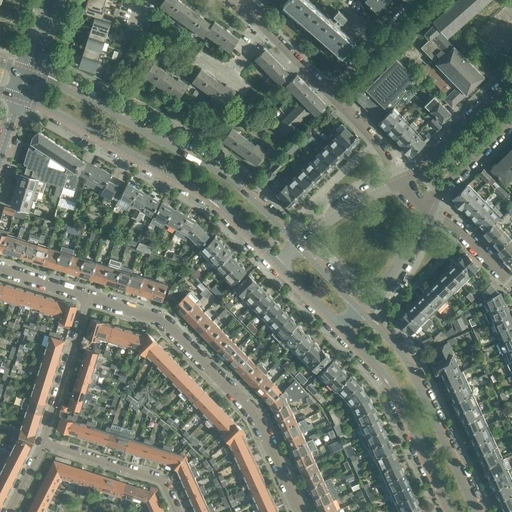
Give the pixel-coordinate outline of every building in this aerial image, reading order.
[(163,0),(160,4),(182,20),(190,9),(177,0),(163,0)] [(330,19),(308,0),(287,0),(283,4),(342,56),(355,41),(338,27),(347,18),(338,10),(330,19)] [(380,0),(364,0),(376,12),(385,4),(380,0)] [(430,37),(430,38),(420,48),(435,64),(457,87),(444,99),(451,107),(464,94),(465,95),(484,78),(453,47),(443,37),(485,0),(455,0),(433,20),(434,21),(423,32),(424,35),(425,36),(429,38),(430,37)] [(103,7),(87,1),(83,12),(95,16),(100,17),(103,7)] [(190,9),(182,20),(204,36),(207,33),(206,32),(212,25),(212,24),(190,9)] [(95,16),(92,26),(108,31),(111,21),(100,17),(95,16)] [(206,32),(207,33),(231,50),(239,39),(214,21),(212,24),(212,25),(206,32)] [(92,26),(89,35),(105,41),(108,31),(92,26)] [(89,35),(86,45),(102,50),(105,41),(89,35)] [(86,45),(83,54),(98,60),(102,50),(86,45)] [(267,48),(256,58),(284,87),(286,85),(293,78),(294,76),(267,48)] [(453,90),(415,51),(408,58),(446,97),(453,90)] [(98,60),(83,54),(79,65),(95,70),(98,60)] [(364,80),(350,94),(373,117),(375,115),(378,118),(387,110),(387,111),(403,95),(418,80),(415,76),(405,67),(396,58),(389,65),(383,71),(378,66),(364,80)] [(145,74),(151,78),(179,98),(188,85),(178,78),(177,80),(153,63),(145,74)] [(201,69),(193,80),(227,104),(236,91),(226,84),(225,85),(201,69)] [(293,78),(286,85),(302,101),(311,110),(315,115),(326,104),(296,74),(294,76),(293,78)] [(429,83),(425,87),(430,92),(430,91),(432,93),(436,90),(429,83)] [(414,93),(410,97),(415,102),(419,98),(414,93)] [(302,101),(293,110),(302,119),(311,110),(302,101)] [(439,101),(430,110),(440,121),(439,121),(441,123),(450,114),(440,104),(441,103),(439,101)] [(416,110),(420,114),(425,108),(421,104),(416,110)] [(380,120),(379,121),(379,122),(379,124),(382,126),(384,126),(387,130),(401,116),(393,108),(380,120)] [(293,110),(285,118),(294,127),(302,119),(293,110)] [(332,111),(331,112),(328,114),(333,120),(336,117),(335,117),(337,115),(332,111)] [(428,122),(429,121),(433,117),(429,113),(424,118),(428,122)] [(401,116),(387,130),(388,131),(388,132),(390,135),(392,135),(395,138),(409,124),(401,116)] [(430,124),(436,130),(440,127),(432,118),(433,117),(429,121),(429,122),(430,124)] [(294,127),(285,118),(276,126),(285,135),(294,127)] [(338,132),(335,135),(350,150),(350,149),(349,148),(359,138),(353,132),(351,134),(341,123),(335,129),(338,132)] [(409,124),(395,138),(396,139),(396,141),(398,143),(400,143),(403,146),(417,133),(420,129),(415,124),(411,127),(409,124)] [(232,128),(223,140),(257,164),(266,150),(256,143),(255,145),(232,128)] [(30,143),(78,174),(78,175),(79,174),(86,178),(93,164),(83,159),(82,160),(38,132),(32,136),(30,143)] [(309,133),(304,137),(306,139),(309,141),(313,137),(309,133)] [(417,133),(403,146),(403,147),(402,148),(410,156),(425,141),(422,138),(417,133)] [(335,135),(327,143),(340,157),(343,154),(344,155),(350,150),(335,135)] [(27,165),(26,168),(24,174),(39,179),(42,180),(57,185),(63,186),(75,190),(78,178),(76,177),(78,174),(30,143),(30,144),(33,146),(32,147),(28,147),(23,163),(27,165)] [(318,144),(315,148),(319,151),(332,165),(335,162),(337,162),(339,160),(339,157),(340,157),(327,143),(322,148),(318,144)] [(299,147),(295,144),(286,152),(290,156),(299,147)] [(511,148),(503,158),(511,167),(511,148)] [(319,151),(310,160),(323,173),(327,169),(329,170),(331,167),(331,165),(332,165),(319,151)] [(511,167),(503,158),(493,168),(491,169),(493,171),(493,172),(505,185),(511,178),(511,167)] [(310,160),(302,168),(315,181),(316,181),(318,181),(320,178),(320,176),(323,173),(310,160)] [(279,161),(271,170),(275,174),(283,165),(282,164),(279,161)] [(93,164),(86,178),(87,179),(84,183),(94,189),(97,184),(104,188),(101,194),(111,199),(111,198),(118,186),(108,181),(112,174),(93,164)] [(298,171),(293,176),(306,190),(307,189),(309,189),(312,186),(312,185),(315,181),(302,168),(300,166),(297,170),(298,171)] [(483,169),(478,174),(487,182),(492,177),(483,169)] [(262,178),(261,180),(260,180),(265,185),(267,183),(267,184),(276,175),(275,174),(271,170),(262,179),(262,178)] [(18,183),(17,185),(37,190),(38,184),(41,185),(42,180),(39,179),(24,174),(24,175),(21,174),(19,179),(18,179),(17,182),(18,183)] [(293,176),(285,184),(299,199),(305,193),(304,192),(306,190),(293,176)] [(490,179),(486,183),(489,187),(494,181),(491,178),(490,179)] [(120,197),(121,198),(120,199),(128,203),(130,204),(138,189),(127,183),(124,189),(120,197)] [(285,184),(275,195),(287,208),(298,198),(299,199),(285,184)] [(452,199),(460,208),(462,207),(476,193),(470,187),(471,186),(468,184),(452,199)] [(15,190),(14,195),(33,201),(37,190),(17,185),(17,186),(16,186),(15,189),(15,190)] [(59,197),(63,186),(57,185),(53,195),(58,197),(59,197)] [(501,186),(496,190),(504,197),(508,193),(501,186)] [(138,189),(130,204),(140,210),(149,195),(138,189)] [(476,193),(462,207),(465,210),(464,212),(467,215),(469,214),(470,215),(484,201),(476,193)] [(12,201),(11,206),(13,206),(13,207),(29,212),(30,207),(31,208),(33,201),(14,195),(14,196),(12,197),(11,199),(12,201)] [(149,195),(140,210),(151,216),(158,203),(159,200),(149,195)] [(75,210),(78,202),(60,197),(58,204),(75,210)] [(484,201),(470,215),(469,217),(472,220),(474,219),(477,223),(492,209),(493,207),(485,200),(484,201)] [(160,204),(151,221),(161,227),(164,222),(165,223),(173,208),(161,201),(160,204)] [(511,204),(500,217),(498,219),(505,226),(511,234),(511,204)] [(7,207),(5,206),(3,212),(5,212),(5,213),(13,215),(15,209),(7,206),(7,207)] [(173,208),(165,223),(176,229),(185,214),(173,208)] [(15,209),(13,215),(23,218),(24,217),(25,212),(15,209)] [(492,209),(477,223),(478,223),(477,225),(479,228),(481,227),(485,231),(498,219),(500,217),(492,209)] [(185,214),(176,229),(188,236),(196,221),(185,214)] [(485,231),(483,233),(490,241),(505,226),(498,219),(485,231)] [(196,221),(188,236),(189,236),(199,247),(208,239),(210,237),(196,222),(196,221)] [(491,241),(489,243),(494,248),(496,249),(498,247),(511,234),(505,226),(490,241),(491,241)] [(17,236),(12,254),(17,256),(18,257),(20,258),(21,257),(22,257),(27,240),(21,238),(24,229),(20,227),(18,237),(17,236)] [(100,235),(109,238),(112,232),(103,229),(100,235)] [(7,233),(1,252),(2,252),(2,251),(7,252),(7,254),(10,255),(11,254),(12,254),(17,236),(7,233)] [(511,234),(498,247),(499,248),(496,251),(504,259),(511,251),(511,234)] [(214,236),(202,249),(203,250),(203,251),(209,258),(222,245),(222,244),(222,242),(220,240),(217,240),(214,236)] [(27,240),(22,257),(27,259),(27,260),(30,261),(32,260),(38,243),(27,240)] [(38,243),(32,260),(38,262),(38,263),(40,264),(42,263),(43,264),(48,247),(48,246),(38,243)] [(74,245),(73,250),(66,271),(79,274),(83,258),(76,256),(79,246),(74,245)] [(222,245),(209,258),(217,266),(231,253),(230,252),(230,251),(228,248),(226,248),(222,245)] [(59,251),(54,267),(55,267),(57,268),(66,271),(73,250),(61,246),(59,251)] [(48,247),(43,264),(54,267),(59,251),(48,247)] [(231,253),(217,266),(215,267),(224,276),(237,263),(236,262),(237,260),(234,258),(232,257),(229,255),(231,253)] [(457,261),(456,262),(471,277),(480,268),(479,267),(465,253),(461,257),(459,256),(457,259),(457,261)] [(83,258),(79,274),(90,278),(95,262),(83,258)] [(95,262),(90,278),(102,282),(107,266),(95,262)] [(449,269),(448,270),(462,285),(471,277),(456,262),(453,265),(451,265),(449,267),(449,269)] [(237,263),(224,276),(218,282),(221,285),(227,279),(231,283),(232,283),(233,284),(246,271),(244,270),(245,268),(243,266),(240,266),(237,263)] [(107,266),(102,282),(114,285),(119,269),(107,266)] [(120,266),(119,269),(114,285),(126,289),(128,283),(131,273),(131,270),(120,266)] [(201,274),(196,270),(192,274),(197,278),(201,274)] [(440,277),(439,278),(454,293),(462,285),(448,270),(444,273),(442,273),(440,275),(440,277)] [(128,283),(126,289),(138,292),(143,276),(131,273),(128,283)] [(248,274),(235,287),(235,288),(233,289),(242,298),(256,283),(253,279),(253,277),(251,275),(249,275),(248,274)] [(143,276),(138,292),(150,296),(155,280),(143,276)] [(432,285),(431,287),(445,301),(454,293),(439,278),(436,282),(434,281),(432,283),(432,285)] [(155,280),(150,296),(162,300),(163,297),(164,297),(168,284),(155,280)] [(4,283),(0,295),(0,298),(9,302),(14,286),(4,283)] [(256,283),(242,298),(249,306),(264,291),(263,291),(263,289),(261,286),(259,286),(256,283)] [(481,293),(484,300),(483,300),(488,311),(504,304),(504,302),(505,301),(503,298),(502,297),(499,293),(490,284),(481,293)] [(9,302),(20,305),(25,289),(14,286),(9,302)] [(422,295),(436,310),(445,301),(431,287),(430,287),(428,287),(426,289),(426,291),(422,295)] [(25,289),(20,305),(20,306),(24,308),(25,304),(30,306),(35,292),(25,289)] [(176,304),(174,306),(183,314),(195,302),(197,300),(196,299),(199,296),(191,289),(189,292),(176,304)] [(478,289),(473,294),(477,298),(481,293),(478,289)] [(264,291),(249,306),(258,314),(272,300),(272,299),(272,298),(269,295),(267,295),(264,291)] [(35,292),(30,306),(36,308),(35,311),(39,312),(39,311),(44,295),(35,292)] [(472,293),(468,297),(473,302),(477,298),(472,293)] [(39,311),(50,314),(55,299),(44,295),(39,311)] [(418,299),(414,303),(428,318),(436,310),(422,295),(420,295),(418,297),(418,299)] [(55,299),(50,314),(59,317),(58,320),(60,320),(65,302),(55,299)] [(272,300),(258,314),(266,323),(280,308),(280,306),(277,303),(275,303),(272,300)] [(65,302),(60,320),(68,323),(70,324),(76,305),(65,302)] [(195,302),(183,314),(191,323),(204,311),(195,302)] [(410,307),(405,312),(420,326),(428,318),(414,303),(411,303),(409,305),(410,307)] [(504,304),(488,311),(489,313),(487,314),(488,317),(490,316),(492,321),(509,313),(508,312),(509,311),(508,308),(506,307),(504,304)] [(462,306),(456,311),(459,314),(465,309),(462,306)] [(219,315),(221,317),(224,314),(229,310),(226,307),(221,312),(219,315)] [(280,308),(266,323),(274,331),(288,316),(288,314),(285,311),(283,311),(280,308)] [(204,311),(191,323),(200,332),(212,320),(204,311)] [(401,315),(397,320),(411,334),(420,326),(405,312),(403,311),(401,314),(401,315)] [(509,313),(492,321),(487,323),(489,327),(490,327),(493,332),(497,331),(498,330),(498,331),(511,324),(511,317),(509,313)] [(462,315),(457,318),(461,327),(463,330),(468,328),(464,318),(462,315)] [(288,316),(274,331),(282,340),(297,325),(293,321),(293,320),(291,317),(289,317),(288,316)] [(91,318),(86,337),(89,337),(89,338),(96,340),(102,322),(91,318)] [(457,318),(452,320),(453,321),(457,331),(463,330),(461,327),(457,318)] [(212,320),(200,332),(209,341),(221,329),(212,320)] [(452,326),(444,334),(448,337),(455,333),(457,331),(453,321),(450,323),(452,326)] [(102,322),(96,340),(98,341),(99,338),(108,341),(113,325),(102,322)] [(257,330),(249,322),(246,326),(254,334),(257,330)] [(511,324),(498,331),(503,341),(511,336),(511,324)] [(113,325),(108,341),(118,344),(123,328),(113,325)] [(297,325),(282,340),(290,348),(305,333),(301,330),(301,328),(298,325),(297,325)] [(123,328),(118,344),(129,347),(134,331),(123,328)] [(477,328),(473,329),(478,339),(482,337),(477,328)] [(221,329),(209,341),(217,350),(230,337),(221,329)] [(21,333),(12,331),(9,341),(17,344),(21,333)] [(134,331),(129,347),(139,350),(144,335),(134,331)] [(442,331),(434,339),(437,342),(448,337),(444,334),(442,331)] [(144,335),(139,350),(139,351),(145,356),(158,343),(147,332),(144,335)] [(305,333),(290,348),(298,356),(313,342),(309,338),(310,336),(307,333),(305,333)] [(46,345),(46,346),(62,351),(65,340),(59,338),(54,337),(49,335),(48,340),(46,345)] [(419,342),(418,342),(422,349),(431,345),(437,342),(434,339),(430,336),(419,342)] [(511,336),(503,341),(498,343),(502,353),(511,348),(511,336)] [(230,337),(217,350),(226,358),(238,346),(230,337)] [(435,345),(432,347),(436,356),(438,355),(440,359),(431,364),(436,373),(440,371),(444,379),(461,371),(453,354),(454,354),(451,347),(458,344),(456,338),(436,347),(435,345)] [(313,342),(298,356),(307,365),(322,350),(321,349),(320,349),(317,346),(317,344),(315,342),(313,342)] [(158,343),(145,356),(146,358),(147,356),(154,363),(165,351),(158,343)] [(46,346),(43,356),(58,361),(62,351),(46,346)] [(238,346),(226,358),(234,367),(247,355),(238,346)] [(511,348),(502,353),(507,362),(511,360),(511,348)] [(86,349),(83,359),(96,363),(97,363),(100,364),(101,360),(97,359),(99,353),(86,349)] [(322,350),(307,365),(314,372),(316,371),(329,357),(329,355),(326,352),(324,352),(322,350)] [(165,351),(154,363),(161,371),(173,359),(165,351)] [(247,355),(234,367),(243,376),(255,364),(247,355)] [(43,356),(39,367),(55,372),(58,361),(43,356)] [(83,359),(80,368),(94,373),(95,367),(99,368),(100,364),(97,363),(96,363),(83,359)] [(173,359),(161,371),(166,376),(163,378),(166,382),(169,379),(181,367),(173,359)] [(5,367),(4,373),(8,374),(10,369),(8,368),(10,364),(2,361),(1,366),(5,367)] [(333,361),(318,374),(327,382),(341,369),(337,365),(337,364),(335,361),(334,361),(333,361)] [(255,364),(243,376),(252,385),(264,373),(267,370),(258,362),(255,364)] [(489,362),(484,364),(487,372),(492,370),(489,362)] [(39,367),(36,378),(52,382),(55,372),(39,367)] [(181,367),(169,379),(177,387),(189,375),(181,367)] [(461,371),(444,379),(446,383),(445,385),(447,388),(448,389),(449,390),(468,382),(465,375),(472,371),(471,367),(463,370),(461,371)] [(77,378),(91,382),(94,383),(95,379),(92,378),(94,373),(80,368),(77,378)] [(341,369),(327,382),(335,391),(337,390),(344,383),(343,382),(348,377),(345,373),(345,372),(343,369),(342,370),(341,369)] [(303,384),(308,379),(300,371),(295,376),(303,384)] [(264,373),(252,385),(261,394),(273,382),(264,373)] [(189,375),(177,387),(182,392),(178,395),(181,397),(184,394),(196,383),(189,375)] [(344,383),(337,390),(344,398),(358,385),(354,381),(354,379),(352,376),(350,376),(349,376),(348,377),(343,382),(344,383)] [(36,378),(33,388),(48,393),(52,382),(36,378)] [(77,378),(74,387),(87,391),(88,386),(93,387),(94,383),(91,382),(77,378)] [(132,378),(126,380),(129,386),(135,384),(132,378)] [(282,392),(270,404),(273,409),(288,402),(288,403),(308,394),(295,379),(290,384),(282,393),(282,392)] [(273,382),(261,394),(270,404),(282,392),(282,393),(283,392),(273,382)] [(468,382),(449,390),(451,394),(451,397),(452,399),(454,400),(454,401),(473,392),(468,382)] [(196,383),(184,394),(181,397),(184,401),(187,398),(192,402),(204,391),(196,383)] [(309,385),(306,388),(311,392),(314,395),(317,392),(314,388),(313,389),(309,385)] [(358,385),(344,398),(347,401),(351,405),(368,397),(363,391),(363,389),(361,387),(359,386),(358,385)] [(74,387),(71,397),(88,402),(89,398),(85,397),(87,391),(74,387)] [(138,391),(137,390),(133,395),(138,399),(141,395),(145,390),(142,387),(138,391)] [(33,388),(29,398),(45,403),(48,393),(33,388)] [(112,400),(114,395),(102,391),(100,396),(112,400)] [(204,391),(192,402),(200,410),(212,399),(204,391)] [(317,392),(314,395),(321,403),(325,400),(317,392)] [(473,392),(454,401),(456,405),(455,407),(457,410),(458,410),(459,412),(478,403),(473,392)] [(500,394),(504,402),(509,400),(505,392),(500,394)] [(147,400),(141,395),(138,399),(144,404),(147,400)] [(310,395),(307,397),(310,404),(315,401),(310,395)] [(24,397),(21,408),(26,409),(42,414),(45,403),(29,398),(24,397)] [(81,411),(83,405),(87,407),(88,402),(71,397),(68,407),(78,410),(81,411)] [(368,397),(351,405),(351,406),(356,415),(373,407),(371,403),(372,402),(371,399),(369,398),(368,397)] [(212,399),(200,410),(207,418),(219,406),(212,399)] [(478,403),(459,412),(461,415),(460,417),(461,420),(463,421),(464,422),(482,413),(479,407),(487,403),(486,399),(478,403)] [(288,402),(273,409),(273,412),(274,415),(275,416),(277,419),(292,412),(293,412),(297,410),(295,407),(291,409),(288,403),(288,402)] [(219,406),(207,418),(215,426),(227,414),(219,406)] [(373,407),(356,415),(360,425),(378,417),(376,413),(377,412),(375,409),(374,408),(373,407)] [(26,409),(23,420),(39,425),(42,414),(26,409)] [(292,412),(277,419),(278,420),(277,422),(278,424),(280,426),(281,429),(297,422),(293,412),(292,412)] [(337,412),(331,414),(335,425),(341,422),(337,412)] [(482,413),(464,422),(466,426),(465,428),(467,431),(468,432),(468,433),(487,424),(482,413)] [(227,414),(215,426),(223,434),(235,422),(227,414)] [(68,415),(66,419),(61,417),(57,430),(67,433),(71,420),(76,421),(77,417),(71,415),(70,415),(68,415)] [(378,417),(360,425),(365,436),(383,428),(381,424),(382,423),(380,419),(378,419),(378,417)] [(21,428),(20,430),(35,435),(39,425),(23,420),(20,428),(21,428)] [(71,420),(67,433),(77,436),(81,422),(81,423),(76,421),(71,420)] [(81,422),(77,436),(86,439),(90,425),(91,421),(86,420),(85,424),(81,422)] [(90,425),(86,439),(96,442),(100,429),(95,427),(96,423),(91,421),(90,425)] [(235,422),(223,434),(222,435),(228,442),(243,435),(245,433),(235,422)] [(297,422),(281,429),(282,430),(281,431),(283,434),(284,435),(286,439),(301,431),(302,432),(312,427),(311,423),(300,428),(297,422)] [(345,432),(340,423),(335,425),(340,435),(345,432)] [(487,424),(468,433),(471,437),(470,439),(472,442),(473,443),(474,443),(492,435),(487,424)] [(100,429),(96,442),(105,445),(109,432),(111,428),(106,426),(105,431),(100,429)] [(15,428),(11,438),(17,440),(32,446),(35,436),(35,435),(20,430),(15,428)] [(109,432),(105,445),(115,448),(119,435),(114,433),(115,429),(111,428),(109,432)] [(383,428),(362,438),(367,448),(388,439),(386,434),(386,433),(385,430),(383,429),(383,428)] [(333,429),(326,432),(330,442),(337,438),(333,429)] [(301,431),(286,439),(287,440),(286,441),(287,444),(289,445),(290,448),(306,441),(302,432),(301,431)] [(119,435),(115,448),(124,451),(130,433),(126,432),(124,437),(119,435)] [(189,434),(187,437),(195,445),(199,440),(191,432),(189,434)] [(130,433),(124,451),(134,453),(138,441),(133,439),(134,435),(130,433)] [(243,435),(228,442),(232,452),(247,445),(243,435)] [(492,435),(474,443),(475,448),(475,449),(476,453),(478,453),(478,454),(497,446),(492,435)] [(138,441),(134,453),(144,456),(149,440),(145,438),(143,442),(138,441)] [(388,439),(367,448),(372,459),(375,458),(393,450),(390,445),(391,443),(390,440),(388,440),(388,439)] [(16,441),(12,448),(27,456),(32,446),(17,440),(17,441),(16,441)] [(149,440),(144,456),(153,459),(157,447),(152,445),(153,441),(149,440)] [(339,440),(327,446),(331,453),(342,448),(339,440)] [(306,441),(290,448),(291,449),(290,451),(292,454),(293,455),(295,458),(310,451),(306,441)] [(157,447),(153,459),(163,462),(167,450),(168,445),(164,444),(162,448),(157,447)] [(346,447),(348,452),(347,453),(348,457),(355,454),(351,444),(346,447)] [(167,450),(163,462),(170,464),(171,465),(172,466),(172,464),(176,453),(171,451),(172,447),(168,445),(167,450)] [(247,445),(232,452),(237,462),(252,455),(247,445)] [(497,446),(478,454),(480,458),(480,460),(481,463),(483,464),(484,465),(501,457),(502,457),(497,446)] [(192,447),(189,450),(194,456),(197,453),(192,447)] [(12,448),(7,458),(20,464),(22,465),(22,464),(27,456),(12,448)] [(393,450),(375,458),(381,470),(398,462),(395,456),(396,454),(395,451),(393,450)] [(310,451),(295,458),(295,459),(295,461),(296,463),(298,464),(299,467),(306,464),(315,461),(310,451)] [(172,464),(172,466),(176,470),(189,464),(186,459),(187,459),(185,455),(182,453),(181,454),(176,453),(172,464)] [(252,455),(237,462),(242,472),(256,465),(252,455)] [(501,457),(484,465),(486,471),(486,473),(487,476),(489,477),(489,478),(508,469),(511,468),(506,457),(502,459),(501,457)] [(7,458),(2,468),(16,475),(22,465),(20,464),(7,458)] [(357,458),(351,461),(354,467),(360,464),(357,458)] [(189,464),(176,470),(180,478),(192,472),(197,471),(192,460),(188,462),(189,464)] [(54,461),(45,479),(58,485),(61,478),(54,461)] [(73,467),(54,461),(61,478),(68,481),(73,467)] [(306,464),(299,467),(300,468),(299,470),(301,473),(302,474),(304,477),(319,470),(315,461),(306,464)] [(395,464),(381,470),(386,481),(403,473),(403,472),(404,470),(402,467),(400,466),(398,462),(395,464)] [(256,465),(242,472),(246,482),(261,475),(256,465)] [(354,467),(360,480),(365,478),(359,465),(354,467)] [(73,467),(68,481),(79,484),(83,470),(73,467)] [(2,468),(0,472),(0,478),(12,485),(16,475),(2,468)] [(511,478),(508,469),(489,478),(491,482),(491,484),(492,487),(494,487),(494,488),(511,480),(511,478)] [(90,487),(94,474),(83,470),(79,484),(83,485),(81,493),(87,495),(89,487),(90,487)] [(319,470),(304,477),(304,478),(304,480),(305,482),(307,483),(309,487),(324,480),(319,470)] [(192,472),(180,478),(184,487),(197,482),(194,477),(198,475),(197,471),(192,472)] [(347,481),(354,477),(352,473),(345,476),(347,481)] [(386,481),(381,483),(386,493),(408,483),(409,482),(407,478),(405,477),(403,473),(386,481)] [(94,474),(90,487),(100,491),(105,477),(94,474)] [(261,475),(246,482),(251,492),(265,485),(261,475)] [(105,477),(100,491),(108,493),(106,497),(109,498),(111,494),(115,480),(105,477)] [(0,478),(0,491),(7,494),(12,485),(0,478)] [(58,485),(45,479),(40,488),(53,495),(57,497),(58,495),(54,493),(58,485)] [(115,480),(111,494),(109,498),(112,499),(113,495),(121,497),(126,484),(115,480)] [(324,480),(309,487),(309,488),(308,490),(310,492),(312,493),(313,496),(328,489),(324,480)] [(511,480),(494,488),(496,493),(495,494),(497,498),(499,498),(499,499),(511,492),(511,480)] [(197,482),(184,487),(189,496),(205,489),(203,485),(199,487),(197,482)] [(408,483),(390,492),(381,496),(384,501),(393,496),(395,502),(413,494),(413,493),(414,491),(412,489),(410,488),(408,483)] [(126,484),(121,497),(129,499),(127,504),(130,505),(132,500),(136,487),(128,484),(126,484)] [(265,485),(251,492),(256,502),(270,495),(265,485)] [(136,487),(132,500),(132,501),(133,498),(141,500),(141,501),(145,503),(146,501),(154,493),(136,487)] [(40,488),(35,498),(48,505),(53,495),(40,488)] [(205,489),(189,496),(193,505),(205,500),(203,495),(207,493),(205,489)] [(328,489),(313,496),(313,497),(313,499),(314,502),(316,503),(318,506),(333,500),(328,489)] [(154,493),(146,501),(145,503),(146,507),(148,506),(151,511),(155,511),(161,509),(154,493)] [(504,509),(511,506),(511,493),(499,499),(502,504),(501,505),(502,508),(504,509)] [(413,494),(395,502),(399,511),(401,511),(418,504),(417,504),(418,502),(417,499),(415,498),(413,494)] [(270,495),(256,502),(259,511),(260,511),(275,505),(270,495)] [(35,498),(30,508),(38,511),(44,511),(48,505),(35,498)] [(333,500),(318,506),(318,507),(317,509),(318,511),(319,511),(330,511),(337,509),(339,508),(335,499),(333,500)] [(205,500),(193,505),(195,511),(201,511),(209,509),(213,507),(211,503),(207,505),(205,500)]
